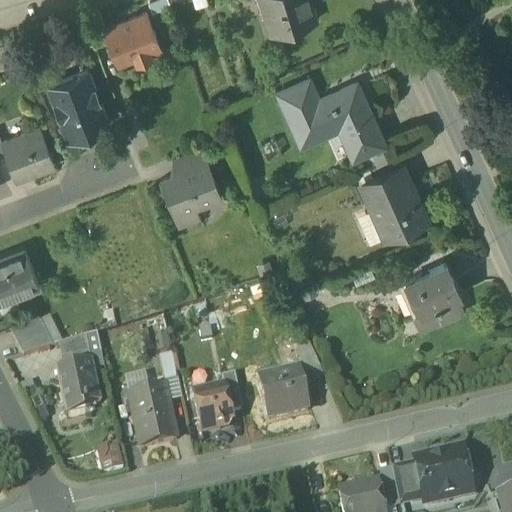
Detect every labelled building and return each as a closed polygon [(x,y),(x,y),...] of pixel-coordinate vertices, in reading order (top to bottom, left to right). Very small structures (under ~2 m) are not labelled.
[(265,16),(270,32),(314,19),(308,0),(305,0),(306,0),(305,0),(255,0),(261,17),(265,16)] [(109,39),(117,61),(134,55),(136,61),(150,55),(148,49),(159,45),(153,32),(155,31),(154,28),(152,29),(145,11),(105,27),(104,28),(109,39)] [(84,19),(94,45),(109,39),(104,28),(105,27),(100,14),(84,19)] [(48,84),(68,136),(106,121),(86,69),(48,84)] [(338,127),(351,156),(382,143),(355,83),(318,99),(309,79),(277,93),(294,130),(307,124),(313,139),(338,127)] [(301,144),(313,139),(307,124),(294,130),(301,144)] [(6,152),(16,179),(53,165),(38,126),(1,141),(6,152)] [(171,158),(177,172),(207,160),(202,146),(171,158)] [(368,168),(373,179),(403,166),(398,155),(368,168)] [(159,179),(172,213),(221,194),(207,160),(177,172),(159,179)] [(361,185),(384,235),(425,216),(416,195),(413,196),(409,186),(411,185),(403,166),(373,179),(361,185)] [(0,259),(0,299),(37,285),(24,250),(0,259)] [(427,310),(433,323),(461,311),(456,297),(459,296),(445,262),(404,280),(405,281),(398,285),(400,289),(407,286),(419,314),(427,310)] [(418,330),(433,323),(427,310),(419,314),(407,286),(400,289),(418,330)] [(10,337),(18,357),(48,348),(39,325),(10,337)] [(300,375),(302,386),(323,377),(304,334),(287,342),(298,368),(300,375)] [(70,359),(72,367),(91,363),(85,337),(57,346),(60,361),(70,359)] [(159,357),(164,381),(176,378),(171,355),(159,357)] [(55,371),(64,412),(100,404),(91,363),(72,367),(55,371)] [(298,368),(277,373),(278,380),(300,375),(298,368)] [(124,378),(128,395),(148,390),(144,373),(124,378)] [(258,377),(267,419),(308,410),(302,386),(300,375),(278,380),(277,373),(258,377)] [(224,385),(230,411),(242,409),(234,374),(221,377),(223,385),(224,385)] [(181,400),(176,378),(164,381),(163,381),(165,386),(168,402),(181,400)] [(193,399),(201,432),(220,428),(218,420),(231,417),(230,411),(224,385),(223,385),(205,389),(199,398),(193,399)] [(128,395),(139,446),(176,438),(168,402),(165,386),(148,390),(128,395)] [(199,398),(205,389),(192,392),(193,399),(199,398)] [(218,420),(220,428),(233,425),(231,417),(218,420)] [(101,469),(124,465),(120,445),(98,448),(101,469)] [(424,497),(430,501),(465,494),(469,486),(466,472),(471,465),(464,460),(461,448),(414,458),(415,462),(423,497),(424,497)] [(412,500),(424,497),(423,497),(415,462),(405,464),(412,500)] [(392,467),(400,502),(412,500),(405,464),(392,467)] [(377,481),(382,506),(400,502),(392,467),(375,471),(377,481)] [(322,469),(307,472),(313,497),(327,493),(322,469)] [(339,489),(343,511),(383,511),(382,506),(377,481),(339,489)] [(511,487),(497,492),(503,511),(511,511),(511,484),(511,485),(511,487)]
